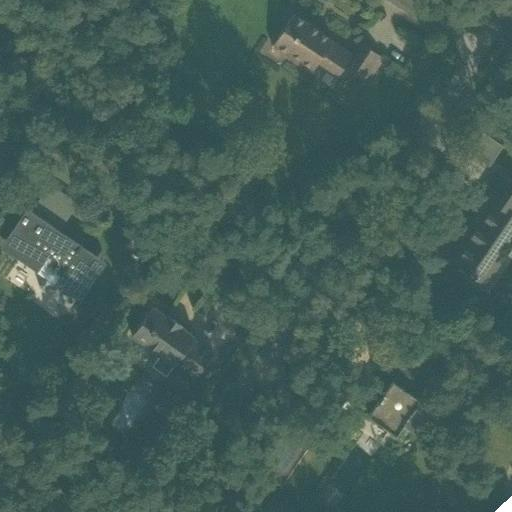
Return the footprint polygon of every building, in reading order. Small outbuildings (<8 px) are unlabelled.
[(273,41),(341,86),(362,55),(294,9),(273,41)] [(451,262),(487,286),(511,246),(511,182),(506,178),(451,262)] [(83,299),(109,262),(32,208),(6,246),(83,299)] [(133,335),(196,378),(216,349),(153,306),(133,335)] [(371,414),(401,435),(425,400),(414,393),(432,368),(387,337),(371,361),(395,378),(371,414)]
